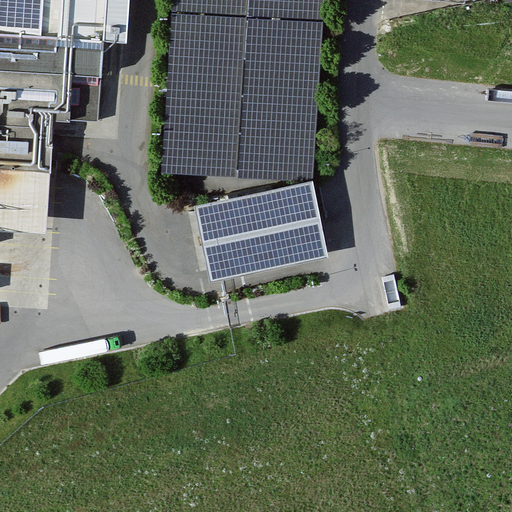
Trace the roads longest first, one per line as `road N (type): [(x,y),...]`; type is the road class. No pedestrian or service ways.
road 1 (residential): [(361,0),(357,123),(377,253),(367,280),(344,292),(0,358)]
road 2 (unknown): [(137,0),(130,125)]
